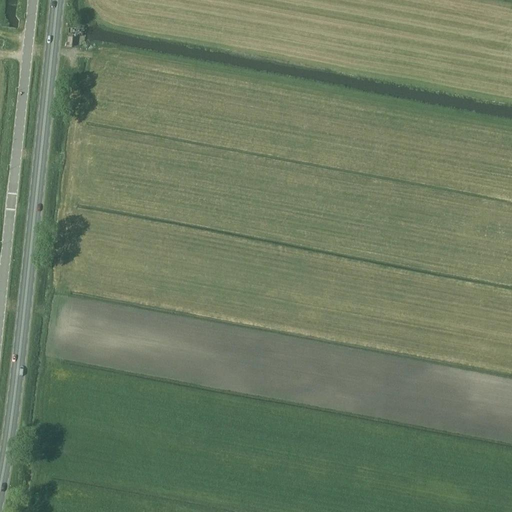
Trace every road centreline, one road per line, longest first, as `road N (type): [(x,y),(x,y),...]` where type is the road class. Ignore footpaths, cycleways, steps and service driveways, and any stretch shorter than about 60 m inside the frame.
road 1 (primary): [(0,485),(57,0)]
road 2 (unclassified): [(0,306),(33,0)]
